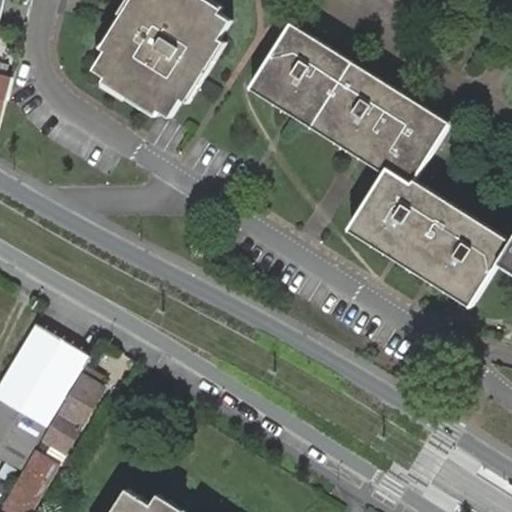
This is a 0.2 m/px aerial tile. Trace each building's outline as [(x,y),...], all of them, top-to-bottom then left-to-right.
[(135,0),(96,61),(174,110),(237,13),(216,0),(135,0)] [(355,222),(477,301),(499,266),(503,260),(510,250),(412,188),(416,182),(452,124),(293,23),(257,81),(391,166),(388,171),(355,222)] [(0,117),(2,119),(15,78),(0,73),(0,117)] [(511,245),(511,243),(416,182),(412,188),(510,250),(511,245)] [(503,260),(511,265),(511,245),(510,250),(503,260)] [(511,265),(503,260),(499,266),(511,274),(511,265)] [(0,386),(0,452),(27,468),(93,357),(38,324),(0,386)] [(103,389),(84,378),(47,440),(66,451),(103,389)] [(40,453),(5,511),(35,511),(62,466),(40,453)] [(174,511),(173,510),(176,504),(165,497),(160,506),(136,490),(122,511),(174,511)]
